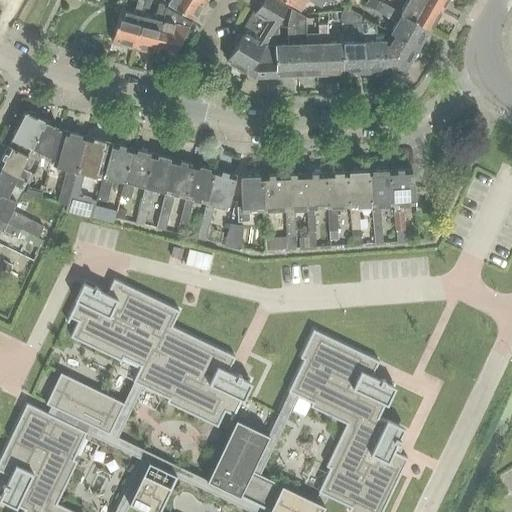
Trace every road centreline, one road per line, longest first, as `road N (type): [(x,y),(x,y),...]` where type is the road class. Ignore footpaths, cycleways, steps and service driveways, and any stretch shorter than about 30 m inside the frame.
road 1 (residential): [(0,370),(31,348),(79,250),(263,297)]
road 2 (residential): [(488,71),(428,113),(404,120),(260,125),(180,109)]
road 3 (residential): [(263,297),(458,287),(511,312)]
road 4 (residential): [(511,330),(425,511)]
road 5 (residential): [(180,109),(24,67)]
